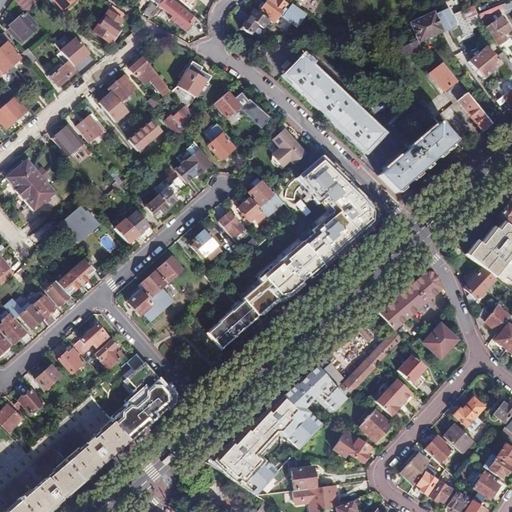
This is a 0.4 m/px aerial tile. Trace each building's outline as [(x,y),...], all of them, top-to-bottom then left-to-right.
[(51,0),(60,10),(72,0),(51,0)] [(169,0),(161,0),(158,5),(171,16),(169,19),(183,32),(189,25),(187,24),(192,18),(183,12),(169,0)] [(276,18),(278,20),(280,17),(287,21),(289,18),(296,23),(300,15),(279,0),(277,3),(273,0),(267,0),(264,5),(263,4),(259,11),(260,12),(259,13),(273,22),(274,22),(276,18)] [(405,13),(402,0),(394,0),(393,1),(395,11),(386,14),(386,16),(373,21),(372,19),(366,21),(368,26),(370,25),(379,22),(405,13)] [(511,9),(511,0),(508,0),(498,4),(503,11),(504,13),(511,9)] [(26,3),(20,8),(24,12),(30,7),(26,3)] [(503,11),(498,4),(478,13),(481,21),(503,11)] [(428,5),(405,13),(379,22),(383,34),(393,62),(422,50),(417,41),(426,37),(428,41),(433,39),(432,35),(440,31),(432,14),(428,5)] [(145,13),(148,16),(154,10),(150,7),(145,13)] [(447,7),(432,14),(440,31),(441,32),(448,28),(452,37),(459,34),(461,37),(470,32),(464,19),(462,20),(461,12),(460,10),(450,14),(447,7)] [(473,7),(461,12),(462,20),(464,19),(476,14),(473,7)] [(90,30),(93,32),(106,12),(103,10),(87,26),(90,30)] [(262,28),(267,21),(251,10),(238,29),(241,31),(242,30),(249,34),(256,24),(262,28)] [(110,43),(119,29),(116,27),(121,20),(107,11),(106,12),(93,32),(110,43)] [(8,22),(2,27),(15,43),(19,39),(20,41),(32,31),(30,29),(32,27),(23,16),(22,17),(19,15),(9,24),(8,22)] [(511,33),(501,18),(485,30),(493,40),(498,47),(511,36),(511,33)] [(379,22),(370,25),(374,37),(383,34),(379,22)] [(122,31),(119,29),(110,43),(93,32),(90,30),(87,33),(110,48),(122,31)] [(258,40),(262,31),(255,29),(251,38),(258,40)] [(378,68),(357,30),(345,34),(367,73),(378,68)] [(0,74),(18,60),(4,43),(6,41),(1,35),(0,35),(0,74)] [(70,43),(59,52),(72,67),(83,57),(76,50),(78,48),(75,45),(73,46),(70,43)] [(275,52),(261,68),(277,81),(299,57),(287,46),(279,55),(275,52)] [(508,108),(511,104),(511,66),(503,54),(495,60),(484,47),(482,48),(480,46),(476,48),(471,52),(474,55),(466,61),(481,78),(498,65),(506,75),(504,77),(511,87),(501,98),(508,108)] [(511,66),(511,54),(506,48),(501,52),(503,54),(511,66)] [(26,50),(21,54),(23,56),(26,60),(31,66),(36,61),(26,50)] [(57,87),(76,71),(72,67),(59,52),(55,56),(63,64),(49,76),(57,87)] [(170,90),(141,57),(128,69),(134,77),(142,70),(158,90),(159,89),(164,95),(170,90)] [(365,150),(382,132),(300,57),(283,75),(365,150)] [(62,64),(59,61),(44,74),(47,77),(62,64)] [(454,81),(440,63),(427,75),(441,92),(454,81)] [(176,87),(170,91),(179,103),(182,101),(187,106),(191,103),(196,95),(203,99),(212,85),(186,70),(183,74),(180,72),(177,77),(180,79),(176,87)] [(441,92),(427,75),(424,77),(439,94),(441,92)] [(134,89),(123,76),(107,90),(118,102),(128,95),(130,97),(133,95),(131,92),(134,89)] [(464,93),(456,83),(444,94),(452,103),(456,100),(464,93)] [(229,95),(227,93),(213,104),(226,118),(239,107),(233,100),(229,95)] [(480,132),(489,124),(464,93),(456,100),(480,132)] [(18,103),(20,101),(17,98),(14,100),(13,98),(0,109),(0,114),(10,126),(25,113),(18,103)] [(151,98),(146,102),(154,111),(159,107),(151,98)] [(424,103),(418,108),(425,113),(429,110),(424,103)] [(176,135),(197,118),(188,108),(185,110),(184,109),(172,118),(171,116),(164,121),(176,135)] [(426,122),(434,116),(431,111),(422,118),(426,122)] [(70,121),(66,124),(74,134),(77,132),(87,143),(99,133),(103,137),(107,133),(91,114),(76,127),(70,121)] [(157,143),(161,148),(174,137),(155,115),(151,117),(154,120),(150,124),(160,136),(162,139),(157,143)] [(119,125),(124,132),(132,127),(127,120),(119,125)] [(449,145),(454,141),(439,121),(434,126),(409,148),(399,156),(384,170),(378,175),(395,193),(402,186),(409,180),(417,173),(423,168),(428,163),(436,157),(442,151),(444,149),(449,145)] [(74,134),(66,124),(50,139),(57,147),(62,144),(66,148),(68,145),(73,150),(78,146),(83,151),(86,149),(74,134)] [(409,148),(434,126),(431,124),(407,145),(409,148)] [(227,142),(230,140),(216,125),(205,135),(211,142),(207,146),(218,160),(232,148),(227,142)] [(147,141),(139,132),(136,134),(140,138),(138,140),(145,148),(130,160),(137,169),(156,152),(147,141)] [(302,157),(282,133),(271,142),(278,151),(270,157),(280,169),(288,163),(291,166),(302,157)] [(156,152),(157,151),(148,140),(147,141),(156,152)] [(197,151),(198,149),(193,142),(184,150),(190,156),(173,170),(185,184),(196,175),(197,176),(210,166),(197,151)] [(325,152),(298,177),(326,212),(265,276),(283,295),(383,212),(325,152)] [(382,167),(384,170),(399,156),(397,154),(382,167)] [(45,181),(36,171),(26,159),(4,178),(14,190),(13,190),(20,198),(21,197),(33,211),(54,193),(45,181)] [(40,167),(36,171),(45,181),(49,178),(40,167)] [(128,169),(114,181),(118,185),(131,173),(128,169)] [(417,173),(409,180),(411,182),(420,175),(417,173)] [(157,195),(168,208),(175,201),(173,198),(185,187),(177,178),(168,185),(166,187),(160,193),(154,187),(152,189),(157,195)] [(282,202),(271,190),(268,191),(260,181),(254,185),(247,192),(254,200),(252,202),(264,216),(265,217),(282,202)] [(118,185),(114,188),(124,200),(128,197),(118,185)] [(233,198),(229,201),(241,207),(237,210),(248,221),(252,218),(256,223),(264,216),(252,202),(245,193),(236,194),(233,198)] [(161,214),(168,208),(157,195),(144,207),(152,216),(157,211),(161,214)] [(511,211),(505,206),(497,215),(502,219),(511,227),(511,211)] [(75,210),(56,225),(63,232),(66,233),(76,244),(84,237),(87,237),(90,235),(90,231),(97,225),(86,212),(84,213),(81,209),(80,210),(79,209),(76,211),(75,210)] [(140,232),(147,225),(133,210),(131,212),(132,213),(130,215),(125,220),(135,230),(137,228),(140,232)] [(216,221),(231,238),(243,227),(228,211),(216,221)] [(124,218),(113,228),(126,243),(131,239),(138,234),(135,230),(125,220),(124,218)] [(511,259),(511,227),(502,219),(495,228),(491,225),(478,242),(475,239),(463,253),(478,265),(493,278),(506,261),(509,263),(511,259)] [(204,255),(215,245),(203,231),(188,245),(200,259),(204,255)] [(37,247),(40,251),(47,246),(56,238),(52,234),(37,247)] [(108,250),(114,245),(106,236),(100,242),(108,250)] [(219,250),(215,245),(204,255),(208,260),(219,250)] [(0,283),(0,284),(7,279),(14,273),(0,257),(0,283)] [(181,270),(169,257),(156,269),(161,274),(157,277),(153,272),(139,284),(144,289),(127,304),(139,317),(143,313),(150,321),(171,303),(159,289),(181,270)] [(95,272),(83,259),(69,271),(81,284),(95,272)] [(494,281),(478,265),(472,271),(475,275),(463,287),(468,293),(475,299),(475,300),(478,298),(480,300),(485,295),(483,293),(493,282),(494,281)] [(27,275),(20,268),(17,271),(23,278),(27,275)] [(211,287),(218,281),(207,268),(200,274),(211,287)] [(73,291),(81,284),(69,271),(56,283),(66,294),(71,289),(73,291)] [(434,273),(425,271),(378,313),(393,331),(406,319),(396,307),(402,301),(408,309),(421,298),(425,303),(429,299),(424,293),(434,285),(438,291),(442,288),(434,273)] [(56,283),(54,281),(44,291),(57,305),(61,302),(68,309),(74,304),(66,294),(56,283)] [(429,299),(438,291),(434,285),(424,293),(429,299)] [(468,293),(465,295),(469,304),(475,299),(468,293)] [(31,303),(30,305),(42,319),(41,319),(48,327),(55,321),(48,313),(53,309),(40,295),(35,301),(32,298),(29,301),(31,303)] [(408,309),(412,314),(425,303),(421,298),(408,309)] [(396,307),(406,319),(412,314),(408,309),(402,301),(396,307)] [(257,317),(244,303),(207,334),(220,349),(233,337),(235,338),(243,331),(243,329),(257,317)] [(5,308),(6,309),(14,319),(17,316),(28,328),(39,318),(28,306),(20,313),(18,310),(16,311),(10,304),(5,308)] [(509,317),(496,306),(490,313),(483,322),(497,333),(509,317)] [(483,307),(474,319),(478,328),(483,322),(490,313),(483,307)] [(0,321),(1,322),(0,323),(0,332),(10,344),(13,344),(17,341),(16,339),(18,337),(21,338),(24,335),(24,330),(14,319),(6,309),(0,313),(0,316),(2,319),(0,321)] [(95,325),(72,344),(81,355),(87,349),(86,347),(90,343),(94,349),(106,338),(95,325)] [(506,350),(511,341),(511,330),(506,325),(493,341),(495,341),(494,343),(498,347),(500,345),(506,350)] [(362,326),(358,330),(368,341),(372,338),(362,326)] [(457,340),(441,326),(424,344),(440,359),(457,340)] [(414,327),(401,340),(408,349),(422,335),(414,327)] [(401,340),(393,331),(367,359),(368,360),(346,383),(329,364),(320,372),(338,393),(345,399),(401,340)] [(118,370),(128,362),(123,356),(123,357),(109,341),(93,355),(107,370),(113,365),(118,370)] [(82,362),(71,349),(65,354),(63,352),(57,358),(69,373),(82,362)] [(425,367),(412,355),(398,371),(417,389),(424,382),(417,376),(425,367)] [(325,359),(315,367),(320,372),(329,364),(325,359)] [(171,396),(142,364),(125,380),(133,389),(129,392),(133,397),(122,406),(124,409),(110,421),(128,440),(170,404),(171,396)] [(36,372),(38,374),(33,378),(43,389),(57,376),(48,365),(43,370),(40,367),(36,372)] [(413,395),(395,378),(381,393),(380,392),(373,399),(389,415),(403,402),(405,404),(413,395)] [(11,404),(17,409),(21,406),(28,414),(41,403),(29,389),(11,404)] [(482,423),(478,419),(476,417),(484,408),(474,398),(463,410),(460,408),(452,416),(472,434),(482,423)] [(506,406),(501,402),(491,414),(503,423),(511,412),(511,403),(510,405),(508,403),(506,406)] [(20,420),(4,405),(0,408),(0,425),(7,432),(20,420)] [(392,424),(374,408),(369,413),(367,412),(362,417),(364,419),(359,424),(376,441),(392,424)] [(488,418),(484,424),(488,428),(493,422),(488,418)] [(128,440),(110,421),(85,444),(72,430),(33,465),(45,479),(29,493),(17,479),(0,492),(0,500),(8,510),(5,511),(45,511),(64,496),(128,440)] [(455,423),(443,436),(461,454),(473,441),(455,423)] [(369,448),(345,432),(332,449),(344,457),(346,453),(359,462),(359,461),(362,461),(364,457),(363,455),(369,448)] [(422,449),(431,457),(437,463),(450,448),(436,435),(422,449)] [(511,449),(503,444),(495,456),(510,466),(511,465),(511,464),(511,449)] [(413,486),(428,461),(417,454),(399,473),(413,486)] [(487,464),(489,465),(486,470),(499,479),(502,474),(504,475),(509,468),(494,458),(491,462),(489,461),(487,464)] [(438,471),(428,465),(423,472),(425,473),(417,485),(421,487),(419,490),(426,494),(435,479),(434,478),(438,471)] [(291,470),(294,489),(316,487),(313,467),(291,470)] [(448,472),(444,469),(436,482),(438,483),(440,484),(448,472)] [(498,485),(487,478),(489,476),(482,471),(471,488),(489,499),(498,485)] [(440,484),(438,483),(428,497),(435,502),(437,499),(441,502),(449,490),(440,484)] [(294,489),(292,489),(293,500),(297,503),(309,502),(310,511),(316,511),(338,505),(335,484),(316,487),(294,489)] [(451,511),(460,511),(468,500),(456,493),(446,507),(449,509),(451,507),(453,509),(451,511)] [(362,509),(358,498),(350,500),(351,502),(335,508),(336,511),(353,511),(357,509),(357,511),(362,509)] [(265,511),(271,504),(263,499),(258,509),(262,511),(265,511)] [(465,511),(483,511),(471,503),(465,511)]
